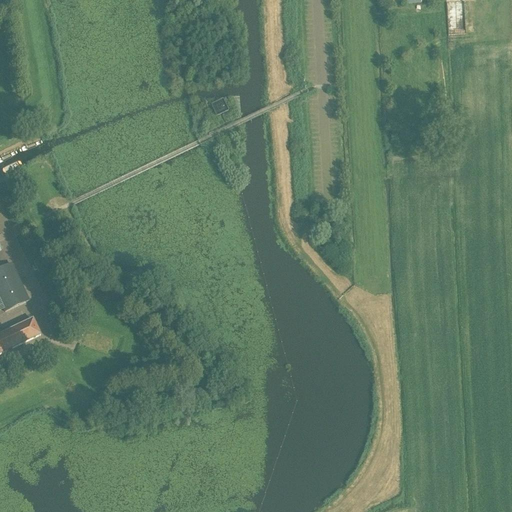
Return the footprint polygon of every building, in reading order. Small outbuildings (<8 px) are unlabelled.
[(26,216),(27,218),(22,220),(20,221),(21,223),(23,222),(26,220),(28,224),(30,228),(26,229),(24,230),(25,232),(27,231),(32,229),(31,227),(39,223),(49,219),(52,217),(53,219),(59,216),(59,214),(53,217),(52,213),(50,209),(55,207),(54,205),(48,209),(49,210),(46,212),(37,216),(35,211),(33,212),(26,216)] [(34,263),(28,265),(30,270),(35,267),(37,272),(42,269),(48,267),(41,253),(31,257),(34,263)] [(0,302),(5,312),(29,301),(12,265),(0,270),(0,302)] [(51,298),(45,300),(48,305),(53,303),(55,307),(60,305),(62,304),(65,302),(58,288),(55,290),(49,293),(51,298)] [(0,354),(40,335),(33,320),(0,335),(0,354)] [(72,336),(70,341),(107,354),(112,341),(75,327),(74,330),(72,336)]
